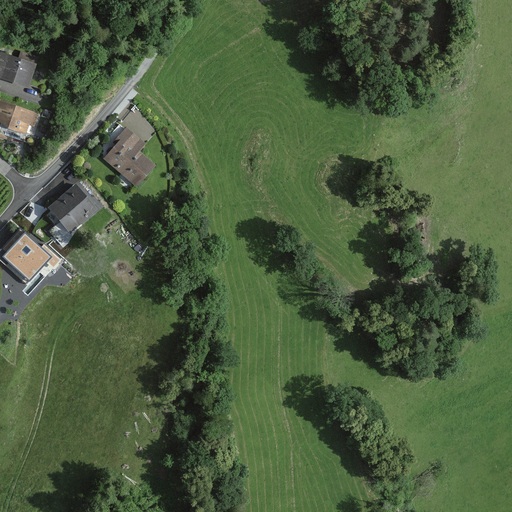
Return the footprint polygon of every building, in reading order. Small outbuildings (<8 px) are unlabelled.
[(0,78),(29,88),(39,57),(20,51),(17,58),(1,53),(0,56),(0,78)] [(41,114),(0,100),(0,137),(13,142),(13,140),(23,144),(24,142),(29,144),(31,138),(33,139),(41,114)] [(146,144),(127,127),(113,143),(115,146),(104,159),(137,188),(156,166),(139,151),(146,144)] [(99,210),(77,184),(49,207),(61,222),(56,227),(64,237),(69,232),(70,233),(99,210)] [(61,261),(20,230),(0,250),(0,260),(27,285),(46,264),(53,270),(61,261)]
